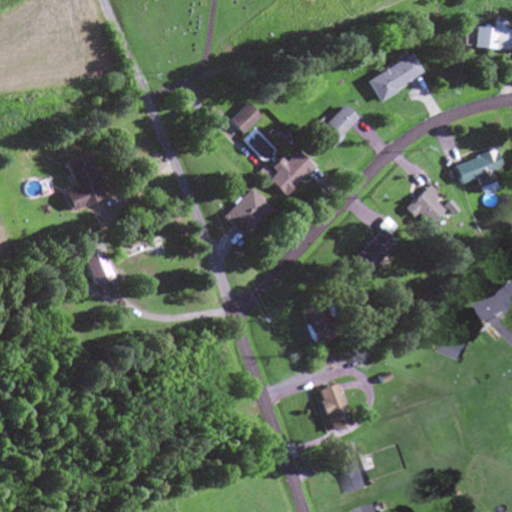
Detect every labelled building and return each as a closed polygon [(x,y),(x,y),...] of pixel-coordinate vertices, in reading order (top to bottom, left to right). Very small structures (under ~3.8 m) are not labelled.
[(511,29),(469,27),(468,50),(511,52),(511,29)] [(362,81),(374,102),(419,76),(407,56),(362,81)] [(240,135),(257,117),(244,105),(227,124),(240,135)] [(325,149),(354,120),(340,105),(310,135),(325,149)] [(449,165),(456,185),(471,179),(477,194),(492,189),(486,172),(497,168),(490,150),(449,165)] [(308,168),(293,151),(280,163),(276,159),(265,169),(270,174),(263,180),(278,196),(308,168)] [(83,155),(62,163),(72,190),(62,194),(68,210),(99,199),(83,155)] [(425,188),(402,205),(419,230),(443,213),(425,188)] [(238,239),(266,210),(246,189),(217,218),(238,239)] [(390,228),(383,221),(349,257),(364,271),(391,243),(383,235),(390,228)] [(484,323),(511,308),(511,280),(473,301),(484,323)] [(330,337),(318,300),(294,308),(306,345),(330,337)] [(439,353),(457,360),(464,341),(447,334),(439,353)] [(344,349),(352,365),(369,356),(361,341),(344,349)] [(312,391),(324,433),(345,427),(332,384),(312,391)] [(368,487),(355,450),(335,457),(349,494),(368,487)] [(378,511),(376,503),(354,509),(354,511),(378,511)]
